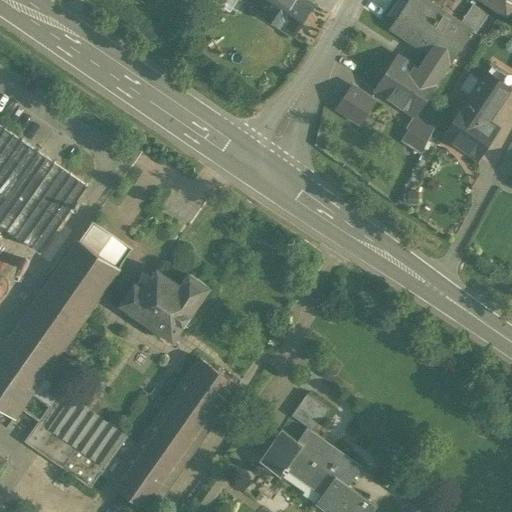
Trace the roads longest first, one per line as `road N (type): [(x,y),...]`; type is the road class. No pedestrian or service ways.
road 1 (unknown): [(380,252),(215,511)]
road 2 (secondary): [(258,169),(511,343)]
road 3 (secondary): [(17,0),(258,169)]
road 4 (residential): [(258,169),(327,58),(352,0)]
